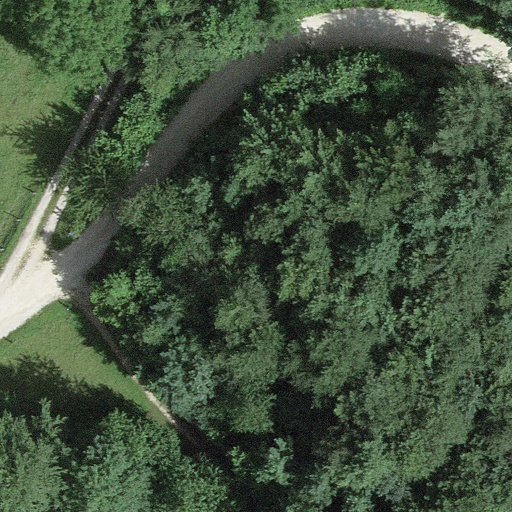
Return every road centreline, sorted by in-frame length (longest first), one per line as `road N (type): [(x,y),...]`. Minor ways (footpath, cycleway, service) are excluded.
road 1 (track): [(511,65),(416,28),(352,24),(307,32),(231,76),(60,273),(30,284)]
road 2 (track): [(275,511),(60,273)]
road 3 (track): [(163,0),(40,231),(30,284)]
